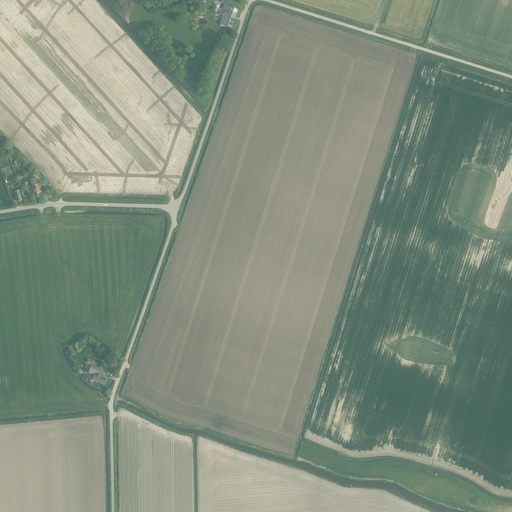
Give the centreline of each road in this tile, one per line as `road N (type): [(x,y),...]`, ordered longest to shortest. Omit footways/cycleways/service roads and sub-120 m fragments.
road 1 (unclassified): [(112,511),(111,399),(177,207)]
road 2 (unclassified): [(511,77),(265,0)]
road 3 (unclassified): [(177,207),(249,0)]
road 4 (unclassified): [(177,207),(48,204),(0,212)]
